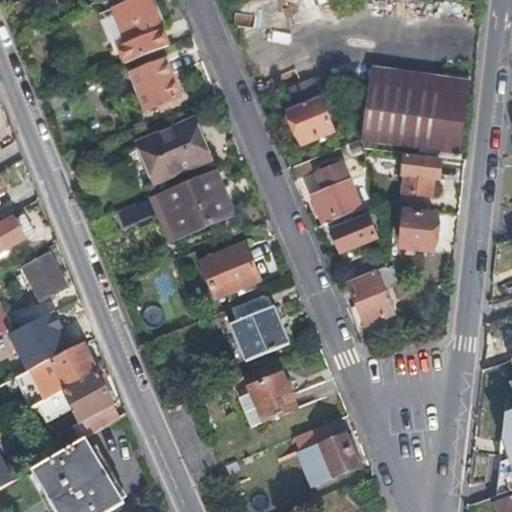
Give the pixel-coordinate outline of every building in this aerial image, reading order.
[(114,41),(123,62),(167,43),(147,0),(124,0),(112,6),(125,36),(114,41)] [(258,35),(264,74),(285,70),(279,32),(258,35)] [(162,57),(129,72),(145,107),(178,93),(162,57)] [(318,76),(280,91),(301,143),(334,131),(322,99),(326,97),(318,76)] [(369,81),(360,143),(431,154),(440,91),(369,81)] [(440,91),(431,154),(457,158),(467,92),(440,88),(440,91)] [(189,117),(124,145),(132,161),(140,157),(151,179),(207,155),(189,117)] [(441,162),(404,157),(401,177),(405,178),(404,193),(431,196),(433,180),(440,181),(441,162)] [(323,224),(360,210),(342,166),(317,175),(324,190),(312,195),(323,224)] [(230,208),(212,168),(159,192),(178,234),(230,208)] [(120,217),(146,217),(147,202),(120,202),(120,217)] [(24,212),(15,217),(26,237),(35,231),(24,212)] [(436,216),(406,212),(402,249),(432,251),(436,216)] [(0,225),(0,252),(26,237),(15,217),(0,225)] [(367,217),(331,231),(340,251),(375,237),(367,217)] [(244,239),(200,260),(214,296),(258,275),(244,239)] [(50,252),(23,267),(41,300),(67,285),(50,252)] [(383,283),(397,281),(393,268),(387,268),(384,268),(348,281),(365,326),(394,313),(383,283)] [(267,306),(261,292),(232,305),(233,321),(228,324),(243,358),(285,340),(269,305),(267,306)] [(0,332),(15,324),(0,296),(0,332)] [(64,391),(96,373),(74,332),(48,347),(55,360),(50,365),(64,391)] [(250,392),(264,419),(295,405),(280,371),(247,386),(250,392)] [(112,403),(96,373),(64,391),(34,408),(45,427),(70,412),(78,425),(112,403)] [(251,425),(264,419),(250,392),(239,397),(251,425)] [(221,474),(219,468),(191,401),(167,411),(182,448),(196,484),(200,483),(221,474)] [(112,403),(78,425),(71,429),(79,443),(83,440),(120,418),(112,403)] [(343,432),(335,415),(294,434),(302,450),(343,432)] [(343,432),(302,450),(292,455),(306,485),(357,463),(343,432)] [(79,443),(28,472),(52,511),(104,511),(120,502),(83,440),(79,443)] [(8,465),(0,452),(0,488),(16,479),(22,476),(14,462),(8,465)] [(511,511),(511,498),(498,503),(495,505),(497,511),(511,511)]
